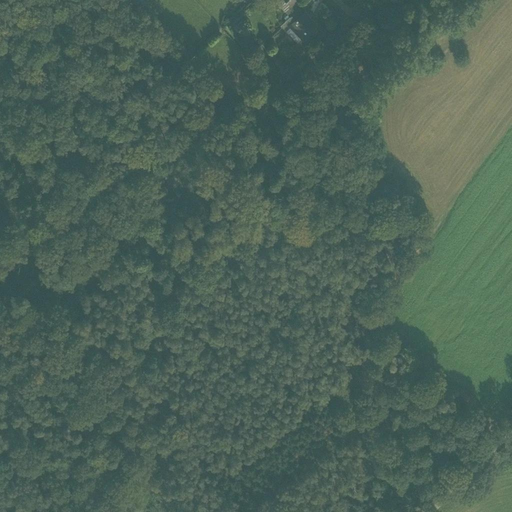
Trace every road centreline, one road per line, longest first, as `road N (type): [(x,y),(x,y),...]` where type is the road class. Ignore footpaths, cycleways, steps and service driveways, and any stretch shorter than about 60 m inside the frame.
road 1 (unclassified): [(0,341),(353,17)]
road 2 (unclassified): [(420,511),(511,411)]
